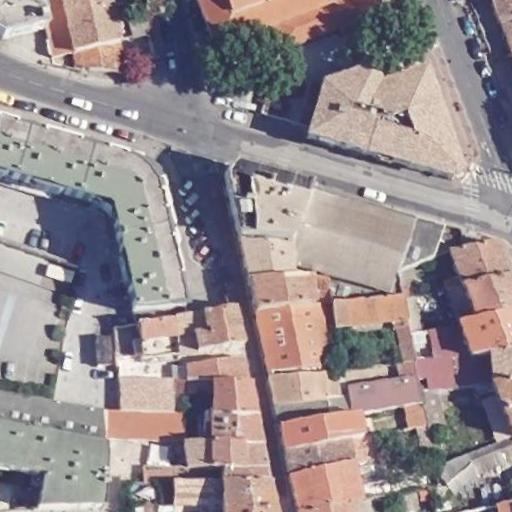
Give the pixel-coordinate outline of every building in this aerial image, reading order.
[(0,0),(0,37),(42,28),(36,0),(0,0)] [(74,68),(122,72),(106,0),(36,0),(42,28),(49,55),(70,51),(74,68)] [(194,0),(212,46),(269,24),(277,47),(335,26),(337,30),(379,14),(374,0),(194,0)] [(511,0),(487,0),(495,22),(511,15),(511,0)] [(147,37),(142,12),(125,16),(130,40),(147,37)] [(511,15),(495,22),(508,54),(511,52),(511,15)] [(447,177),(456,171),(425,82),(419,64),(374,81),(369,68),(319,87),(304,137),(447,177)] [(258,113),(292,123),(304,84),(303,84),(271,74),(258,113)] [(172,317),(183,315),(174,280),(177,279),(170,254),(171,254),(169,244),(176,242),(162,183),(161,178),(160,175),(158,171),(156,168),(153,165),(150,161),(145,158),(141,156),(76,137),(67,165),(44,157),(53,130),(0,114),(0,182),(100,214),(116,281),(123,279),(133,323),(172,318),(172,317)] [(76,137),(53,130),(44,157),(67,165),(76,137)] [(306,188),(234,167),(223,179),(236,239),(286,240),(306,189),(306,188)] [(327,303),(343,302),(399,296),(397,286),(395,273),(405,267),(442,251),(445,249),(450,229),(306,188),(306,189),(286,240),(288,277),(308,277),(324,277),(327,303)] [(286,240),(236,239),(244,278),(288,277),(286,240)] [(491,240),(445,249),(442,251),(448,265),(456,286),(441,292),(444,299),(460,293),(505,276),(491,240)] [(54,260),(0,241),(0,270),(45,286),(54,260)] [(411,280),(405,267),(395,273),(397,286),(411,280)] [(511,293),(505,276),(460,293),(473,326),(511,312),(511,293)] [(308,277),(288,277),(244,278),(251,309),(313,305),(308,277)] [(399,296),(343,302),(345,324),(395,317),(405,315),(403,299),(402,295),(399,296)] [(413,299),(403,299),(405,315),(410,335),(416,334),(413,299)] [(327,303),(331,326),(345,324),(343,302),(327,303)] [(263,369),(327,363),(317,305),(313,305),(251,309),(263,369)] [(172,318),(176,354),(238,345),(231,309),(183,315),(172,317),(172,318)] [(511,312),(473,326),(457,327),(457,330),(467,354),(474,353),(486,353),(511,350),(511,312)] [(399,337),(410,335),(405,315),(395,317),(399,337)] [(111,326),(116,409),(171,411),(171,391),(170,380),(169,378),(168,377),(168,376),(166,376),(129,375),(128,356),(140,354),(140,359),(176,354),(172,318),(133,323),(111,326)] [(457,330),(423,334),(428,357),(467,354),(457,330)] [(416,334),(410,335),(415,357),(428,357),(423,334),(416,334)] [(415,357),(410,335),(399,337),(403,358),(413,357),(415,357)] [(108,360),(108,355),(107,338),(95,338),(96,363),(107,363),(108,363),(108,360)] [(511,350),(486,353),(490,384),(511,382),(511,350)] [(486,353),(474,353),(479,385),(490,384),(486,353)] [(209,380),(245,381),(240,355),(193,361),(194,368),(183,367),(183,380),(209,380)] [(413,357),(403,358),(405,373),(353,383),(355,391),(359,409),(403,402),(421,398),(419,389),(417,377),(413,357)] [(338,369),(264,374),(270,403),(334,396),(333,394),(340,393),(338,369)] [(419,389),(437,388),(439,388),(439,376),(417,377),(419,389)] [(171,391),(209,393),(209,380),(183,380),(170,380),(171,391)] [(209,380),(209,393),(211,413),(251,414),(245,381),(209,380)] [(495,396),(511,435),(511,434),(511,382),(490,384),(495,396)] [(479,385),(476,386),(482,400),(495,396),(490,384),(479,385)] [(426,422),(428,430),(444,425),(437,388),(419,389),(421,398),(426,422)] [(0,467),(43,475),(37,507),(89,508),(94,507),(101,408),(51,399),(0,390),(0,467)] [(353,410),(359,409),(355,391),(345,392),(340,393),(333,394),(334,396),(337,413),(353,410)] [(337,413),(334,396),(270,403),(274,424),(337,413)] [(415,425),(426,422),(421,398),(403,402),(407,426),(415,425)] [(103,436),(182,440),(179,411),(171,411),(116,409),(101,408),(103,436)] [(358,435),(353,410),(337,413),(274,424),(280,451),(343,438),(358,435)] [(208,413),(207,440),(257,443),(251,414),(211,413),(208,413)] [(426,422),(415,425),(419,447),(430,445),(428,430),(426,422)] [(511,434),(511,435),(435,464),(450,491),(475,472),(511,457),(511,434)] [(348,463),(343,438),(280,451),(285,477),(348,463)] [(166,465),(166,480),(169,480),(208,482),(209,467),(217,468),(216,482),(265,483),(257,443),(207,440),(182,440),(180,465),(166,465)] [(372,481),(367,458),(348,463),(354,485),(372,481)] [(385,496),(428,486),(425,472),(380,481),(380,480),(372,481),(354,485),(348,463),(285,477),(293,511),(301,511),(351,501),(384,494),(385,496)] [(139,464),(138,479),(163,479),(163,465),(139,464)] [(216,482),(208,482),(169,480),(168,499),(202,502),(203,496),(217,497),(216,482)] [(271,511),(265,483),(216,482),(217,497),(218,508),(196,508),(195,511),(271,511)] [(511,511),(511,499),(493,503),(496,511),(511,511)] [(353,511),(351,501),(301,511),(353,511)]
